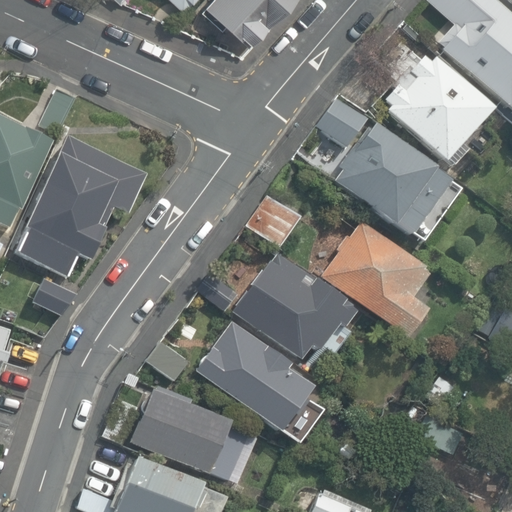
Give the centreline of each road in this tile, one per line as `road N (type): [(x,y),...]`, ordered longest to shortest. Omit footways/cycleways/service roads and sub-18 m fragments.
road 1 (residential): [(257,121),(96,337),(31,511)]
road 2 (residential): [(0,5),(257,121)]
road 3 (residential): [(360,0),(257,121)]
